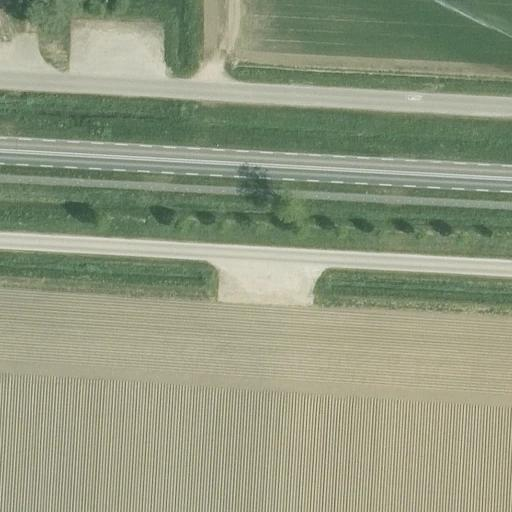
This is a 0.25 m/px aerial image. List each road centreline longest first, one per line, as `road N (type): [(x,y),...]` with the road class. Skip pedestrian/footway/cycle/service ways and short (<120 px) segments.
road 1 (primary): [(511,180),(0,148)]
road 2 (unclassified): [(511,269),(0,240)]
road 3 (unclassified): [(511,107),(0,80)]
